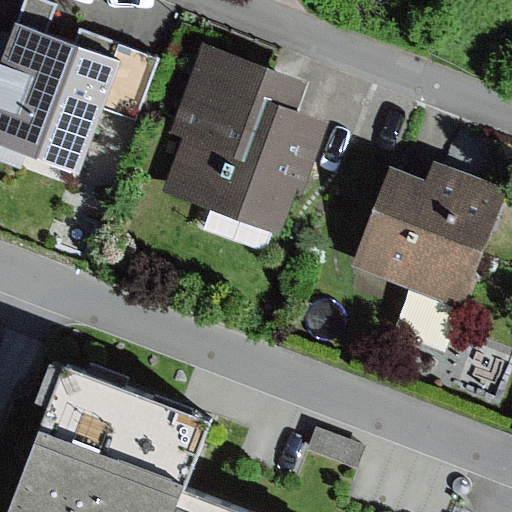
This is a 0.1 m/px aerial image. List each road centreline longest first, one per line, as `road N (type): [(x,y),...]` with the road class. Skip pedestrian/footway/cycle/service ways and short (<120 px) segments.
road 1 (residential): [(511,466),(0,274)]
road 2 (residential): [(511,114),(214,0)]
